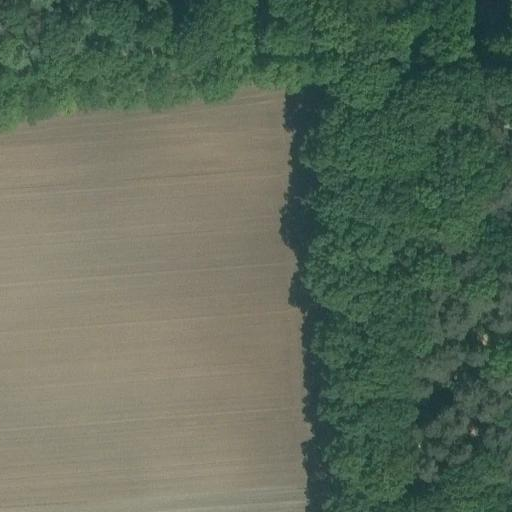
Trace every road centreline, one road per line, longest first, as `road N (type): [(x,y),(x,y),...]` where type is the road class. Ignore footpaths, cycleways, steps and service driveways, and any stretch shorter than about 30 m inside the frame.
road 1 (track): [(351,28),(377,511)]
road 2 (track): [(0,70),(351,28)]
road 3 (track): [(351,28),(511,9)]
